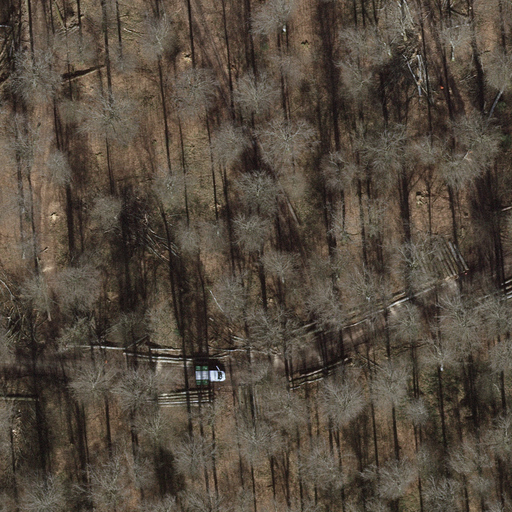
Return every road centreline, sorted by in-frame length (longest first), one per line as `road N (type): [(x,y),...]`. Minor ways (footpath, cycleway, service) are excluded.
road 1 (track): [(511,262),(381,328),(218,367),(0,359)]
road 2 (track): [(17,511),(218,367)]
